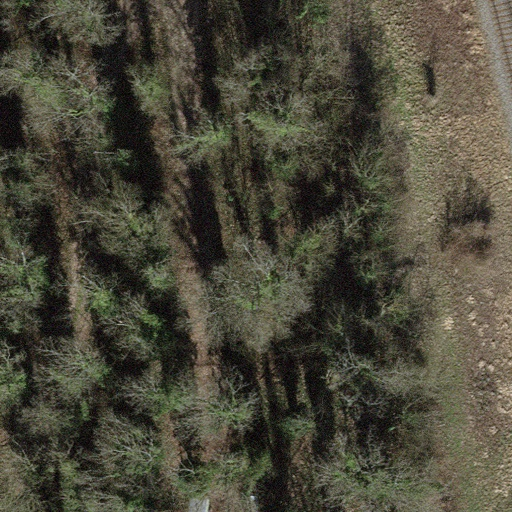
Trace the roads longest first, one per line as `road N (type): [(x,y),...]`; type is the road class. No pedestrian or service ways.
road 1 (track): [(7,511),(78,328),(93,148),(132,0)]
road 2 (track): [(211,0),(203,72),(229,511)]
